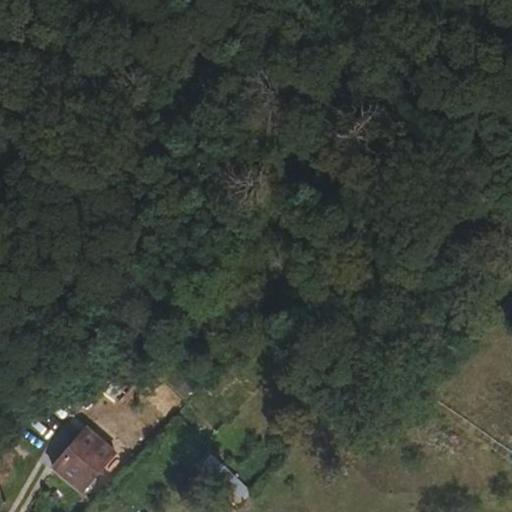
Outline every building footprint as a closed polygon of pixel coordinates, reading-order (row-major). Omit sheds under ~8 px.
[(190,395),(201,385),(183,368),(173,378),(190,395)] [(97,473),(118,451),(89,423),(68,445),(97,473)] [(7,462),(35,489),(51,474),(22,445),(7,462)] [(158,487),(167,496),(178,485),(171,476),(158,487)] [(178,508),(181,511),(191,511),(198,507),(192,499),(178,508)]
